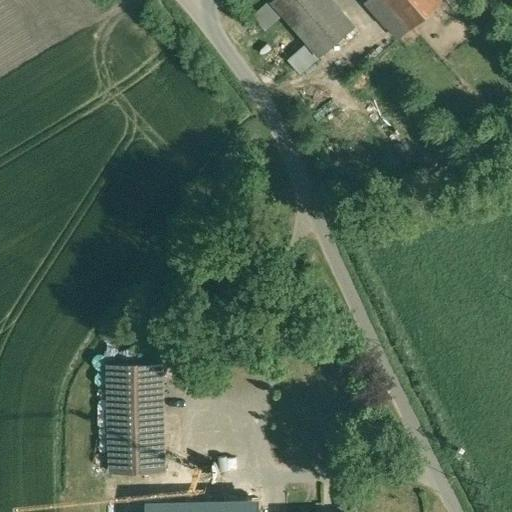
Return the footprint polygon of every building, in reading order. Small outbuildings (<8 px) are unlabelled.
[(355,26),(332,0),(273,0),(321,55),(355,26)] [(385,0),(410,28),(442,0),(385,0)] [(286,58),(300,74),(319,59),(306,42),(286,58)] [(161,341),(103,342),(105,472),(163,470),(161,341)] [(243,352),(222,353),(222,372),(244,372),(243,352)] [(343,445),(332,445),(333,461),(344,461),(343,445)] [(224,489),(164,491),(164,511),(259,511),(259,488),(224,489)]
